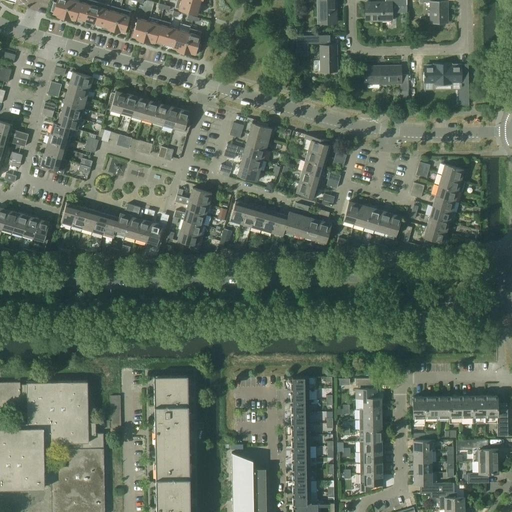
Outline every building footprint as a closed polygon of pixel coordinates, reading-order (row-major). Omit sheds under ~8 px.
[(57,15),(64,17),(68,0),(57,0),(56,2),(53,2),(51,11),(54,12),(53,14),(57,15)] [(68,0),(64,17),(71,19),(74,20),(79,0),(68,0)] [(79,0),(74,20),(75,20),(75,18),(85,21),(90,0),(79,0)] [(94,24),(100,2),(92,0),(90,0),(85,21),(94,24)] [(198,14),(201,3),(189,0),(176,0),(174,7),(198,14)] [(317,0),(318,23),(336,23),(335,0),(317,0)] [(383,0),(384,2),(366,2),(366,17),(372,17),(372,20),(391,20),(391,13),(407,12),(407,9),(406,0),(383,0)] [(438,0),(419,0),(419,2),(430,2),(430,23),(448,22),(448,1),(439,1),(438,0)] [(104,26),(110,5),(100,2),(94,24),(104,26)] [(107,28),(109,28),(114,30),(120,8),(110,5),(104,26),(108,27),(107,28)] [(119,31),(120,31),(121,31),(124,32),(130,11),(120,8),(114,30),(119,31)] [(142,40),(143,40),(150,17),(149,16),(148,20),(138,17),(132,37),(136,38),(138,38),(142,40)] [(151,42),(154,43),(160,20),(150,17),(143,40),(144,40),(149,42),(150,42),(151,42)] [(155,41),(164,44),(170,22),(160,20),(154,43),(155,41)] [(171,22),(170,22),(164,44),(173,46),(173,48),(179,29),(169,26),(171,22)] [(179,29),(173,48),(176,49),(176,50),(178,50),(183,51),(184,52),(190,28),(189,32),(179,29)] [(184,52),(189,53),(191,54),(191,53),(195,54),(195,52),(198,53),(201,44),(198,43),(201,31),(190,28),(184,52)] [(330,36),(296,37),(296,56),(308,56),(308,44),(330,44),(330,36)] [(320,45),(321,71),(337,71),(337,45),(320,45)] [(3,58),(14,61),(16,54),(5,51),(3,58)] [(424,74),(424,76),(424,82),(434,82),(434,85),(447,85),(447,82),(460,82),(460,105),(465,105),(469,105),(469,104),(468,67),(461,67),(460,65),(424,65),(425,74),(424,74)] [(1,66),(0,69),(0,72),(10,76),(11,69),(1,66)] [(54,72),(64,75),(66,69),(56,66),(54,72)] [(400,82),(400,106),(408,106),(408,74),(401,74),(400,66),(364,66),(365,83),(400,82)] [(73,71),(70,82),(89,87),(92,76),(73,71)] [(10,76),(0,72),(0,79),(8,82),(10,76)] [(51,81),(49,87),(60,90),(62,84),(51,81)] [(70,82),(67,92),(86,98),(89,87),(70,82)] [(60,90),(49,87),(48,93),(58,96),(60,90)] [(107,108),(121,112),(127,93),(116,90),(115,94),(111,93),(107,108)] [(67,92),(64,102),(83,108),(86,98),(67,92)] [(121,112),(132,115),(137,96),(127,93),(121,112)] [(132,115),(142,118),(148,99),(137,96),(132,115)] [(142,118),(152,121),(158,102),(148,99),(142,118)] [(45,102),(44,108),(54,111),(56,105),(45,102)] [(64,102),(61,113),(80,118),(83,108),(64,102)] [(152,121),(163,124),(168,105),(158,102),(152,121)] [(163,124),(173,127),(179,108),(168,105),(163,124)] [(54,111),(44,108),(42,114),(52,117),(54,111)] [(179,108),(173,127),(188,132),(192,116),(188,115),(190,111),(179,108)] [(61,113),(58,123),(73,128),(77,129),(80,118),(61,113)] [(0,120),(0,132),(27,140),(29,133),(11,128),(13,124),(0,120)] [(53,122),(50,132),(70,138),(73,128),(58,123),(53,122)] [(233,122),(231,128),(242,131),(244,125),(233,122)] [(249,133),(268,139),(271,128),(252,122),(249,133)] [(242,131),(231,128),(230,134),(240,137),(242,131)] [(104,129),(101,140),(108,142),(111,131),(104,129)] [(0,132),(0,143),(6,145),(8,141),(15,143),(25,146),(27,140),(0,132)] [(50,132),(47,143),(67,149),(70,138),(50,132)] [(246,143),(265,149),(268,139),(249,133),(246,143)] [(116,144),(123,146),(126,136),(119,134),(116,144)] [(311,140),(308,150),(327,155),(331,145),(327,144),(328,140),(306,134),(304,138),(311,140)] [(126,136),(123,146),(129,148),(132,137),(126,136)] [(88,137),(86,143),(97,146),(98,140),(88,137)] [(137,150),(144,152),(146,142),(140,140),(137,150)] [(146,142),(144,152),(150,154),(153,143),(146,142)] [(47,143),(44,153),(64,159),(67,149),(47,143)] [(97,146),(86,143),(85,149),(95,152),(97,146)] [(236,152),(243,154),(262,159),(265,149),(246,143),(245,147),(227,143),(226,149),(236,152)] [(158,156),(164,158),(167,148),(161,146),(158,156)] [(167,148),(164,158),(171,160),(174,149),(167,148)] [(234,158),(236,152),(226,149),(224,155),(234,158)] [(308,150),(305,160),(324,166),(327,155),(308,150)] [(12,151),(10,158),(21,161),(23,154),(12,151)] [(336,151),(334,157),(345,160),(346,154),(336,151)] [(40,156),(38,163),(41,164),(40,167),(63,174),(67,160),(64,159),(44,153),(43,157),(40,156)] [(243,154),(240,164),(259,170),(262,159),(243,154)] [(82,157),(80,164),(91,167),(92,160),(82,157)] [(345,160),(334,157),(332,164),(343,167),(345,160)] [(21,161),(10,158),(9,164),(19,167),(21,161)] [(305,160),(302,171),(321,176),(328,178),(339,181),(340,175),(323,170),(324,166),(305,160)] [(420,161),(418,167),(428,170),(430,164),(420,161)] [(444,163),(441,174),(461,180),(464,169),(444,163)] [(91,167),(80,164),(78,170),(89,173),(91,167)] [(232,167),(221,164),(220,170),(230,173),(232,167)] [(259,170),(240,164),(237,175),(256,181),(259,170)] [(428,170),(418,167),(416,174),(426,177),(428,170)] [(302,171),(299,181),(318,187),(321,176),(302,171)] [(4,179),(11,181),(15,182),(16,175),(6,172),(4,179)] [(461,180),(441,174),(438,185),(458,190),(462,191),(465,181),(461,180)] [(339,181),(328,178),(326,184),(337,187),(339,181)] [(318,187),(299,181),(296,192),(315,198),(318,187)] [(414,182),(412,188),(422,191),(424,185),(414,182)] [(438,185),(435,195),(455,201),(458,190),(438,185)] [(189,198),(209,204),(212,193),(192,187),(189,198)] [(422,191),(412,188),(410,195),(421,197),(422,191)] [(323,198),(321,203),(328,205),(329,202),(332,202),(334,196),(331,195),(324,193),(323,198)] [(186,209),(206,214),(209,204),(189,198),(181,196),(177,195),(175,201),(188,204),(186,209)] [(435,195),(432,205),(452,211),(456,212),(459,202),(455,201),(435,195)] [(230,220),(241,223),(246,203),(235,200),(230,220)] [(343,220),(354,223),(360,204),(349,201),(343,220)] [(61,221),(72,225),(77,205),(66,202),(61,221)] [(115,232),(125,235),(134,205),(128,203),(125,214),(120,212),(119,217),(115,232)] [(241,223),(251,226),(257,206),(246,203),(241,223)] [(354,223),(364,226),(370,207),(360,204),(354,223)] [(72,225),(82,228),(88,208),(77,205),(72,225)] [(125,235),(136,238),(141,218),(136,217),(137,212),(139,212),(140,207),(134,205),(125,235)] [(432,205),(429,216),(449,221),(452,211),(432,205)] [(251,226),(261,229),(267,209),(257,206),(251,226)] [(364,226),(375,229),(380,210),(370,207),(364,226)] [(82,228),(93,231),(98,211),(88,208),(82,228)] [(2,229),(12,232),(18,212),(8,209),(2,229)] [(178,217),(183,219),(203,224),(206,214),(186,209),(185,213),(176,210),(174,216),(178,217)] [(261,229),(272,232),(277,212),(267,209),(261,229)] [(375,229),(385,232),(391,213),(380,210),(375,229)] [(93,231),(103,234),(109,214),(98,211),(93,231)] [(284,230),(294,233),(300,214),(289,211),(288,215),(284,230)] [(12,232),(23,235),(28,215),(18,212),(12,232)] [(283,235),(284,230),(288,215),(277,212),(272,232),(283,235)] [(391,213),(385,232),(396,235),(402,216),(391,213)] [(114,237),(115,232),(119,217),(109,214),(103,234),(114,237)] [(294,233),(305,236),(310,217),(300,214),(294,233)] [(23,235),(33,238),(39,218),(28,215),(23,235)] [(429,216),(426,226),(446,232),(449,221),(429,216)] [(305,236),(315,239),(321,220),(310,217),(305,236)] [(39,218),(33,238),(44,241),(47,242),(52,225),(49,224),(50,221),(39,218)] [(146,241),(152,221),(141,218),(136,238),(146,241)] [(183,219),(180,229),(200,235),(203,224),(183,219)] [(321,220),(315,239),(326,242),(332,223),(321,220)] [(152,221),(146,241),(157,244),(160,245),(165,228),(162,227),(163,225),(152,221)] [(446,232),(426,226),(423,237),(443,243),(446,232)] [(200,235),(180,229),(177,240),(197,246),(200,235)] [(222,235),(219,246),(233,250),(234,245),(228,243),(230,237),(222,235)] [(188,413),(188,404),(187,404),(186,397),(188,397),(188,387),(186,387),(186,380),(188,380),(188,375),(154,375),(154,381),(155,381),(156,387),(154,387),(155,452),(157,452),(157,454),(155,454),(155,465),(157,465),(157,472),(155,472),(156,482),(157,482),(157,488),(156,488),(156,511),(189,511),(190,504),(188,504),(188,498),(190,498),(189,471),(188,471),(187,464),(189,464),(189,453),(187,453),(187,451),(189,451),(189,441),(187,441),(187,431),(189,431),(188,420),(187,420),(187,413),(188,413)] [(292,382),(290,382),(291,389),(292,389),(309,389),(315,388),(314,384),(309,384),(309,377),(309,376),(292,377),(292,382)] [(356,389),(356,397),(377,397),(377,388),(360,389),(360,385),(373,384),(373,377),(355,378),(356,385),(358,385),(358,389),(356,389)] [(291,400),(293,400),(309,400),(309,389),(292,389),(292,393),(291,393),(291,400)] [(461,423),(473,423),(473,395),(461,396),(461,423)] [(473,423),(485,423),(485,395),(473,395),(473,423)] [(485,395),(485,423),(497,423),(497,436),(508,435),(507,403),(497,403),(497,395),(485,395)] [(426,424),(426,421),(425,421),(425,396),(413,396),(413,424),(426,424)] [(426,421),(437,420),(437,396),(425,396),(425,421),(426,421)] [(437,420),(449,420),(449,396),(437,396),(437,420)] [(449,423),(461,423),(461,396),(449,396),(449,420),(449,423)] [(363,398),(363,408),(381,408),(381,397),(377,397),(356,397),(356,398),(363,398)] [(291,412),(293,412),(309,412),(309,400),(293,400),(293,405),(291,405),(291,412)] [(359,408),(359,419),(381,419),(381,408),(363,408),(359,408)] [(291,423),(293,423),(310,423),(309,412),(293,412),(293,416),(291,416),(291,423)] [(359,430),(363,430),(381,430),(381,419),(359,419),(359,430)] [(291,435),(293,435),(310,435),(310,423),(293,423),(293,428),(291,428),(291,435)] [(363,430),(364,441),(382,440),(381,430),(363,430)] [(292,447),(293,446),(310,446),(310,435),(293,435),(293,439),(291,439),(292,447)] [(488,439),(456,439),(456,449),(474,449),(474,461),(478,461),(498,460),(498,448),(489,448),(489,445),(488,446),(488,439)] [(360,441),(360,451),(382,451),(382,440),(364,441),(360,441)] [(435,440),(413,440),(413,451),(431,451),(435,451),(435,440)] [(292,458),(294,458),(310,458),(310,446),(293,446),(293,451),(292,451),(292,458)] [(360,451),(360,462),(382,462),(382,451),(360,451)] [(413,451),(413,462),(431,461),(431,451),(413,451)] [(266,511),(266,468),(253,468),(252,459),(231,452),(232,511),(266,511)] [(292,470),(294,470),(310,469),(310,458),(294,458),(294,462),(292,462),(292,470)] [(498,460),(478,461),(478,472),(467,473),(467,483),(488,482),(488,475),(485,475),(485,473),(498,473),(498,460)] [(413,462),(414,472),(432,472),(431,461),(413,462)] [(360,462),(360,473),(382,473),(382,462),(360,462)] [(292,481),(294,481),(310,481),(310,469),(294,470),(294,474),(292,474),(292,481)] [(420,493),(430,493),(436,493),(436,483),(432,483),(432,472),(414,472),(414,483),(420,483),(420,493)] [(382,473),(360,473),(360,484),(360,490),(370,490),(370,484),(382,484),(382,473)] [(292,493),(294,493),(311,492),(310,481),(294,481),(294,485),(292,485),(292,493)] [(439,509),(444,509),(464,509),(464,496),(456,497),(456,492),(454,492),(454,482),(436,483),(436,493),(430,493),(430,498),(439,497),(439,509)] [(292,504),(294,504),(311,504),(311,503),(311,492),(294,493),(294,497),(292,497),(292,504)] [(311,504),(294,504),(294,507),(293,507),(292,511),(317,511),(317,503),(311,503),(311,504)]
